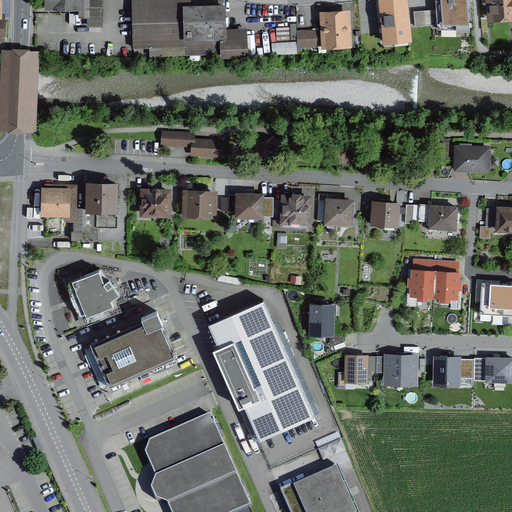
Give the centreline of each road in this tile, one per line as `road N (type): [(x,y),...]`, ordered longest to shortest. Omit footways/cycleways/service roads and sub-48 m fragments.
road 1 (residential): [(511,189),(11,158)]
road 2 (primary): [(0,324),(88,511)]
road 3 (tertiary): [(11,158),(22,0)]
road 4 (residential): [(357,339),(511,342)]
